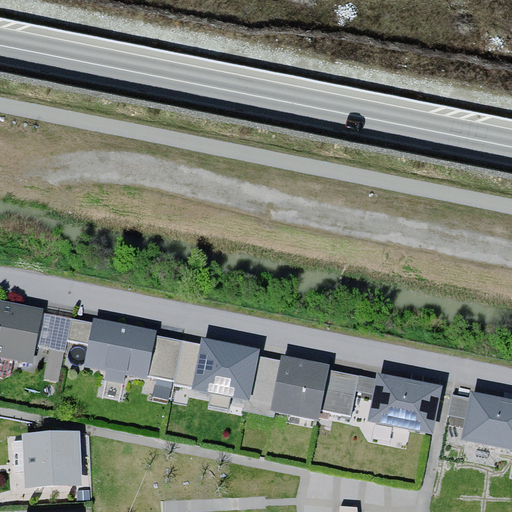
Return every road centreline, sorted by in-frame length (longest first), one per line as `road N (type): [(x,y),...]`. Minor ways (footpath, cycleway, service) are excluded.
road 1 (track): [(0,2),(511,106)]
road 2 (tertiary): [(511,146),(0,44)]
road 3 (residential): [(511,383),(0,285)]
